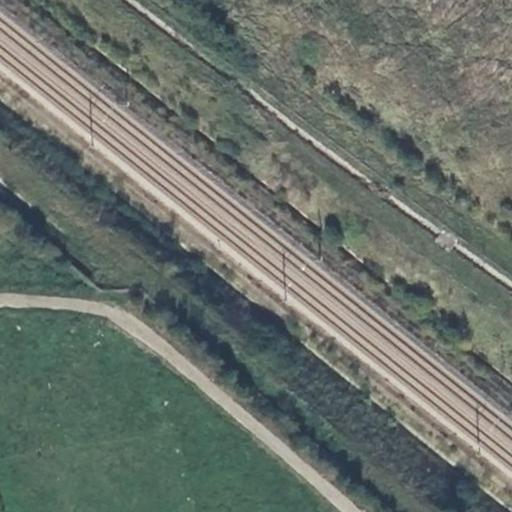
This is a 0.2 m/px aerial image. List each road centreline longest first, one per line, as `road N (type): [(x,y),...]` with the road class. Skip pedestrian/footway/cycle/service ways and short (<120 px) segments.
road 1 (track): [(0,161),(414,511)]
road 2 (track): [(348,511),(208,383),(120,318),(67,303),(0,300)]
road 3 (track): [(437,252),(108,0)]
road 4 (track): [(511,303),(437,252),(459,226),(511,262)]
